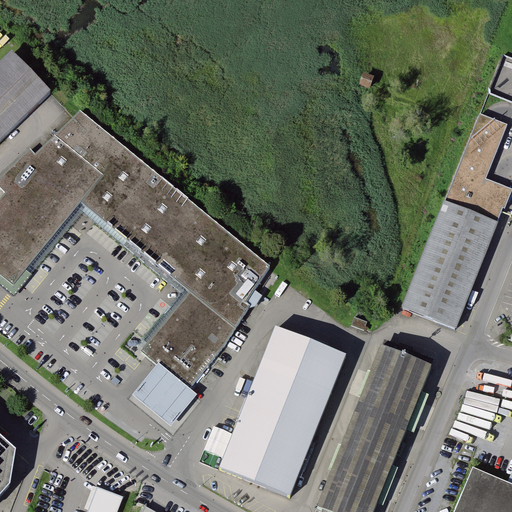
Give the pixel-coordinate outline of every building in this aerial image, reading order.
[(0,143),(50,97),(13,56),(0,68),(0,143)] [(374,76),(363,72),(359,84),(370,88),(374,76)] [(26,272),(82,204),(190,294),(142,353),(159,365),(188,391),(225,348),(249,309),(246,306),(269,269),(79,114),(36,157),(31,152),(0,181),(0,189),(6,196),(0,202),(0,286),(10,295),(14,298),(31,277),(26,272)] [(481,116),(445,209),(495,228),(502,210),(505,211),(511,193),(511,191),(497,185),(487,182),(501,146),(509,127),(494,121),(481,116)] [(495,228),(445,209),(405,311),(454,331),(495,228)] [(347,358),(276,330),(219,472),(290,500),(347,358)] [(371,511),(429,371),(381,351),(316,511),(371,511)] [(188,391),(159,365),(132,395),(171,430),(198,398),(188,391)] [(499,410),(501,400),(469,392),(466,402),(499,410)] [(0,501),(10,489),(15,456),(0,442),(0,501)] [(453,476),(464,480),(469,465),(458,461),(453,476)] [(456,511),(511,511),(511,485),(475,470),(456,511)] [(118,511),(119,508),(92,499),(87,511),(118,511)]
